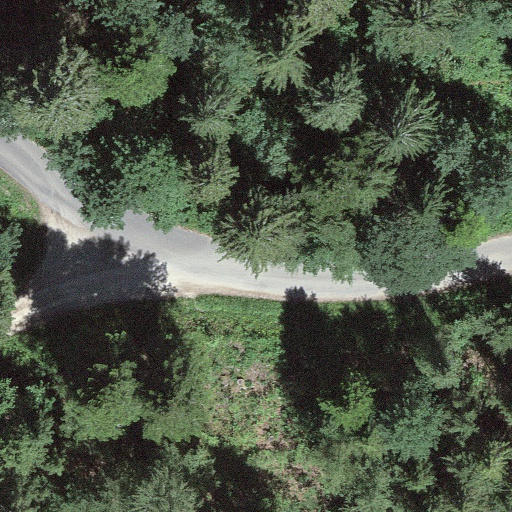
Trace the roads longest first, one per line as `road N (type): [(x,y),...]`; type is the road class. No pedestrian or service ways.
road 1 (unclassified): [(511,253),(400,275),(243,269),(107,217),(0,142)]
road 2 (track): [(0,311),(149,237)]
